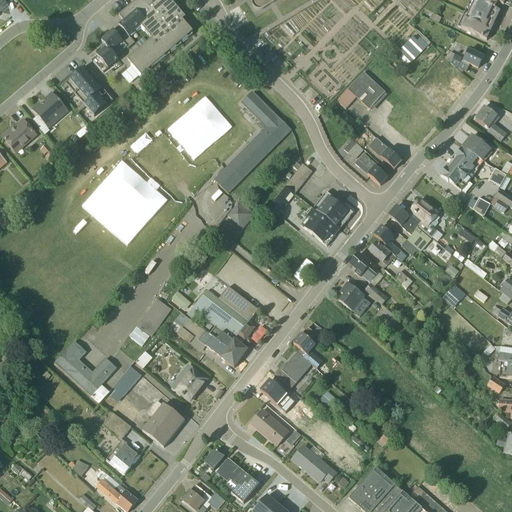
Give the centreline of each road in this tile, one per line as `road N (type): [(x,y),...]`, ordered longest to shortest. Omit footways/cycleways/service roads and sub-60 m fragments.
road 1 (residential): [(380,208),(212,426)]
road 2 (residential): [(209,0),(230,38),(298,106),(335,171),(380,208)]
road 3 (residential): [(511,34),(469,104),(380,208)]
road 4 (residential): [(326,511),(212,426)]
road 5 (residential): [(0,113),(77,47),(76,25)]
